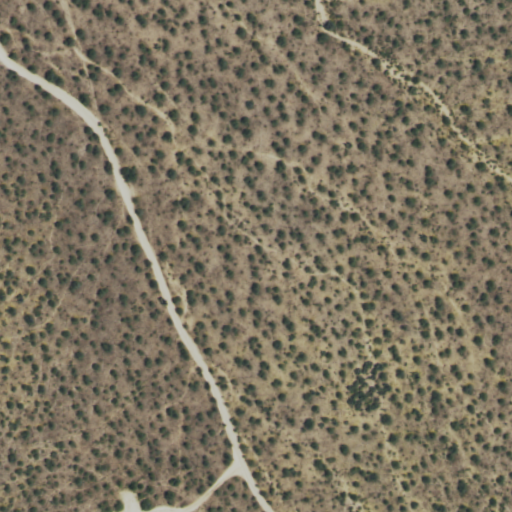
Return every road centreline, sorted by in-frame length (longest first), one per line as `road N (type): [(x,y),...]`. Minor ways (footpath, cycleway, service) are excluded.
road 1 (track): [(269,511),(237,462),(103,137),(0,48)]
road 2 (track): [(237,462),(186,509),(148,511),(183,509)]
